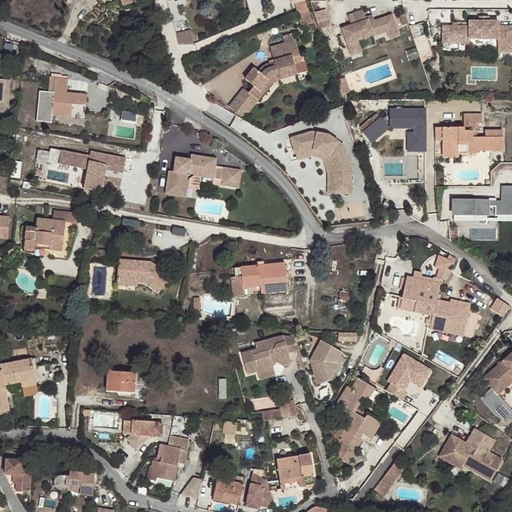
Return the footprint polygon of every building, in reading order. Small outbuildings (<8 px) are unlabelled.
[(295,3),(298,15),(309,12),(306,0),(295,3)] [(325,9),(316,13),(322,24),(331,20),(325,9)] [(350,26),(366,21),(365,17),(363,11),(347,16),(350,26)] [(315,34),(309,12),(298,15),(304,36),(315,34)] [(392,15),(375,21),(369,23),(368,20),(366,21),(350,26),(342,29),(351,57),(361,53),(357,42),(372,36),(373,37),(387,32),(390,41),(399,37),(392,15)] [(369,23),(375,21),(373,15),(365,17),(366,21),(368,20),(369,23)] [(499,22),(470,21),(469,26),(469,38),(498,40),(499,27),(499,22)] [(469,38),(469,26),(443,25),(442,43),(469,44),(469,38)] [(511,27),(499,27),(498,40),(498,53),(511,53),(511,27)] [(193,29),(178,32),(180,44),(195,42),(193,29)] [(428,34),(416,37),(421,56),(433,53),(428,34)] [(254,69),(246,80),(254,87),(249,93),(254,98),(259,91),(261,92),(273,78),(278,76),(279,80),(297,75),(294,63),(293,59),(300,57),(295,41),(270,48),(271,53),(275,52),(277,60),(273,61),(274,65),(266,67),(263,69),(260,74),(254,69)] [(275,81),(279,80),(278,76),(273,78),(261,92),(259,91),(254,98),(258,101),(275,81)] [(74,105),(88,107),(89,96),(70,94),(71,82),(57,80),(55,93),(42,91),(38,120),(53,122),(54,115),(73,117),(73,110),(74,105)] [(0,109),(10,110),(12,82),(0,81),(0,109)] [(243,118),(258,101),(254,98),(244,89),(229,107),(243,118)] [(428,111),(389,109),(388,129),(413,130),(413,134),(409,134),(408,153),(426,154),(428,111)] [(485,137),(476,137),(473,137),(473,131),(477,131),(476,123),(483,124),(483,114),(465,115),(464,128),(443,128),(444,140),(443,149),(460,149),(460,154),(478,153),(478,151),(504,151),(504,131),(485,131),(485,137)] [(361,134),(371,144),(388,129),(380,118),(361,134)] [(317,133),(289,139),(296,162),(312,159),(324,164),(326,176),(326,191),(352,192),(352,175),(341,146),(317,133)] [(460,157),(460,154),(460,149),(443,149),(443,157),(460,157)] [(124,174),(126,159),(91,152),(90,157),(61,152),(59,165),(88,171),(84,190),(102,193),(106,171),(124,174)] [(216,169),(218,160),(192,156),(191,161),(185,160),(185,165),(181,167),(176,166),(175,172),(169,171),(166,195),(186,198),(189,181),(184,174),(191,170),(195,176),(213,179),(215,179),(216,169)] [(185,160),(177,158),(176,166),(181,167),(185,165),(185,160)] [(224,168),(224,171),(223,181),(222,185),(239,188),(242,171),(224,168)] [(224,171),(216,169),(215,179),(223,181),(224,171)] [(501,200),(456,199),(456,216),(511,216),(511,185),(502,186),(501,200)] [(77,223),(78,214),(55,211),(54,220),(38,218),(37,229),(27,227),(25,249),(35,251),(36,244),(50,246),(50,250),(63,251),(66,222),(77,223)] [(0,238),(7,239),(10,218),(0,217),(0,238)] [(472,238),(498,239),(498,230),(472,229),(472,238)] [(438,255),(435,268),(439,269),(445,270),(453,262),(454,260),(438,255)] [(136,281),(137,281),(143,282),(158,292),(170,276),(150,261),(145,261),(144,264),(139,264),(139,260),(119,259),(118,279),(127,279),(127,275),(136,276),(136,281)] [(282,291),(287,291),(289,290),(286,263),(235,268),(236,277),(230,278),(232,296),(244,295),(244,288),(262,287),(262,293),(282,291)] [(118,279),(118,284),(137,285),(137,281),(136,281),(136,276),(127,275),(127,279),(118,279)] [(398,308),(434,316),(438,300),(441,284),(434,282),(409,277),(409,278),(406,290),(404,297),(401,297),(398,308)] [(499,298),(492,309),(505,316),(511,305),(499,298)] [(434,316),(433,320),(447,323),(445,332),(464,337),(472,305),(458,301),(457,307),(451,306),(452,303),(438,300),(434,316)] [(431,329),(445,332),(447,323),(433,320),(431,329)] [(358,341),(358,333),(340,332),(339,341),(358,341)] [(300,351),(296,338),(292,339),(284,337),(256,344),(258,350),(242,354),(248,375),(258,372),(258,374),(275,369),(273,364),(279,362),(284,366),(292,364),(289,354),(300,351)] [(310,361),(318,385),(336,380),(333,372),(330,364),(338,351),(322,341),(310,361)] [(343,354),(338,351),(330,364),(333,372),(338,371),(337,365),(343,354)] [(511,376),(511,352),(481,380),(496,396),(503,390),(500,387),(511,376)] [(431,373),(405,357),(384,389),(401,400),(413,382),(422,388),(431,373)] [(0,415),(10,414),(5,385),(21,382),(36,380),(35,374),(34,366),(36,366),(35,358),(0,364),(0,367),(1,371),(0,371),(0,415)] [(275,369),(258,374),(261,381),(277,376),(275,369)] [(107,391),(134,393),(136,373),(109,371),(107,391)] [(511,376),(500,387),(503,390),(511,381),(511,376)] [(340,439),(355,449),(361,440),(359,438),(362,434),(367,437),(371,432),(373,434),(378,426),(375,424),(378,419),(369,413),(365,419),(354,411),(362,399),(365,401),(373,387),(360,379),(353,389),(349,387),(339,403),(347,407),(345,411),(343,410),(341,413),(349,418),(350,416),(356,420),(348,431),(346,430),(340,439)] [(297,415),(296,404),(295,400),(289,402),(280,402),(280,409),(288,408),(289,417),(297,415)] [(509,418),(511,412),(511,408),(504,405),(500,414),(509,418)] [(280,409),(281,418),(289,417),(288,408),(280,409)] [(280,409),(262,412),(263,420),(281,418),(280,409)] [(223,433),(237,434),(237,422),(224,421),(223,433)] [(172,430),(163,425),(152,423),(148,442),(159,445),(157,456),(161,457),(160,463),(156,462),(153,461),(150,477),(174,482),(177,469),(184,470),(187,451),(186,450),(188,439),(171,435),(172,430)] [(478,430),(474,428),(466,443),(469,445),(478,430)] [(492,438),(478,430),(469,445),(466,443),(451,435),(439,456),(461,469),(463,464),(490,480),(502,460),(488,452),(485,450),(492,438)] [(495,440),(492,438),(485,450),(488,452),(495,440)] [(301,486),(315,484),(310,455),(275,460),(279,480),(300,477),(301,486)] [(29,492),(31,467),(21,466),(22,460),(5,458),(4,473),(13,474),(14,474),(14,480),(13,479),(13,483),(16,483),(15,490),(29,492)] [(80,494),(92,496),(95,475),(70,471),(70,476),(62,475),(59,475),(57,476),(55,477),(54,479),(54,481),(54,484),(55,486),(56,488),(59,489),(61,490),(63,490),(65,489),(66,489),(68,487),(80,489),(80,494)] [(267,482),(253,475),(247,506),(259,509),(261,504),(275,508),(267,482)] [(181,495),(198,498),(202,480),(193,478),(181,495)] [(214,500),(239,505),(244,485),(218,479),(214,500)] [(355,494),(369,496),(370,488),(356,486),(355,494)]
